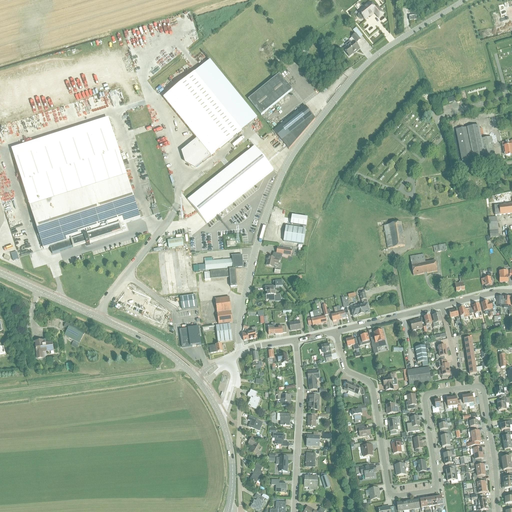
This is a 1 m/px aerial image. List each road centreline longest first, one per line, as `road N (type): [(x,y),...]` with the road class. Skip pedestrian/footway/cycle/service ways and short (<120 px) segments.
road 1 (residential): [(241,352),(237,333),(260,230),(301,144),(369,60),(463,0)]
road 2 (residential): [(458,387),(423,400),(434,490),(393,496),(371,383),(345,369),(335,332)]
road 3 (track): [(0,391),(185,368)]
road 4 (residential): [(294,511),(295,340)]
road 5 (residential): [(496,511),(485,392),(458,387)]
road 6 (residential): [(240,511),(235,371)]
road 7 (unclassified): [(97,317),(177,204)]
